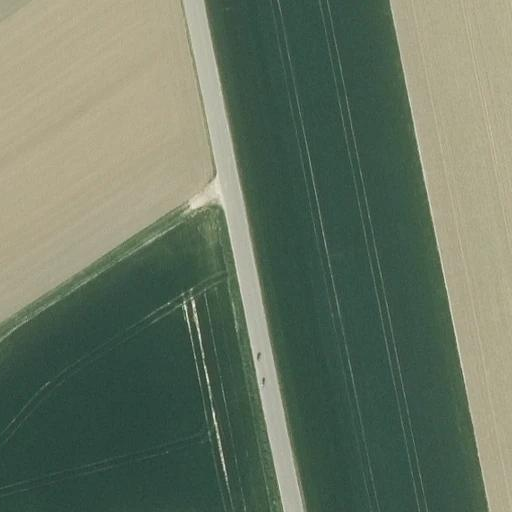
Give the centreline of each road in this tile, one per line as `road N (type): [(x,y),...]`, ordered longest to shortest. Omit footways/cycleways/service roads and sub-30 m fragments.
road 1 (residential): [(195,0),(297,511)]
road 2 (track): [(226,184),(0,328)]
